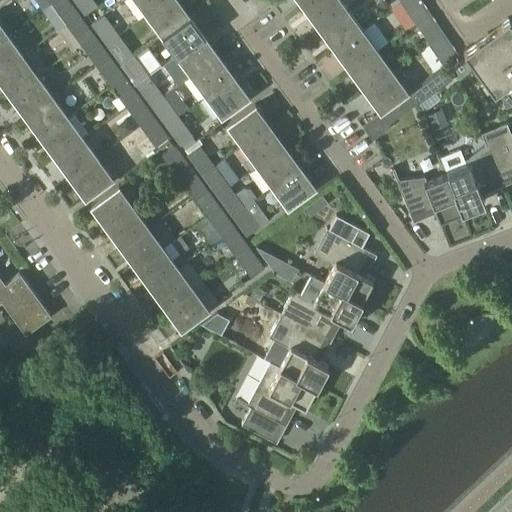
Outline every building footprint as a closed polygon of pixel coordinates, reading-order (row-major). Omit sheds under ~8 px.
[(65,23),(78,14),(68,0),(54,0),(50,3),(65,23)] [(94,0),(74,0),(85,14),(98,5),(94,0)] [(136,0),(146,13),(164,0),(136,0)] [(161,33),(188,13),(178,0),(164,0),(146,13),(161,33)] [(320,28),(347,7),(341,0),(315,0),(305,8),(320,28)] [(400,0),(414,20),(427,11),(419,0),(400,0)] [(334,48),(362,28),(347,7),(320,28),(334,48)] [(427,40),(428,41),(442,32),(427,11),(414,20),(403,28),(404,29),(415,22),(427,40)] [(106,42),(118,33),(104,13),(91,22),(106,42)] [(176,54),(203,34),(188,13),(161,33),(176,54)] [(80,43),(93,34),(78,14),(65,23),(80,43)] [(511,77),(511,25),(507,18),(462,50),(492,92),(511,77)] [(0,39),(8,33),(0,22),(0,39)] [(349,68),(377,48),(362,28),(334,48),(349,68)] [(442,32),(428,41),(443,63),(457,54),(442,32)] [(0,70),(23,54),(8,33),(0,39),(0,70)] [(120,63),(133,53),(118,33),(106,42),(120,63)] [(95,64),(108,54),(93,34),(80,43),(95,64)] [(176,54),(162,64),(177,84),(191,74),(218,54),(210,43),(203,34),(176,54)] [(364,89),(392,68),(377,48),(349,68),(364,89)] [(135,83),(148,74),(133,53),(120,63),(135,83)] [(0,81),(10,94),(10,95),(38,74),(23,54),(0,70),(0,81)] [(110,84),(123,75),(108,54),(95,64),(110,84)] [(206,94),(233,74),(218,54),(191,74),(206,94)] [(387,124),(451,79),(444,66),(360,125),(371,140),(389,127),(387,124)] [(392,68),(364,89),(379,109),(407,89),(392,68)] [(25,115),(53,94),(38,74),(10,95),(25,115)] [(150,103),(163,94),(148,74),(135,83),(150,103)] [(233,74),(206,94),(221,115),(248,95),(233,74)] [(125,104),(138,95),(123,75),(110,84),(125,104)] [(165,124),(178,114),(183,111),(174,99),(168,90),(163,94),(150,103),(165,124)] [(39,135),(68,114),(53,94),(25,115),(39,135)] [(140,124),(152,115),(138,95),(125,104),(140,124)] [(241,144),(270,124),(254,103),(226,124),(241,144)] [(54,155),(82,135),(68,114),(39,135),(54,155)] [(178,114),(165,124),(181,145),(194,135),(178,114)] [(152,115),(140,124),(155,145),(168,136),(152,115)] [(511,138),(506,122),(481,132),(502,184),(503,184),(502,181),(511,176),(511,138)] [(256,165),(285,144),(270,124),(241,144),(256,165)] [(459,149),(440,156),(445,171),(461,210),(483,201),(478,190),(500,182),(501,185),(502,184),(481,132),(480,132),(485,144),(464,160),(459,149)] [(69,176),(97,155),(82,135),(54,155),(69,176)] [(176,174),(189,165),(174,144),(161,154),(176,174)] [(202,174),(214,164),(200,144),(187,153),(202,174)] [(271,185),(300,164),(285,144),(256,165),(271,185)] [(381,153),(368,161),(374,171),(387,162),(381,153)] [(97,155),(69,176),(84,196),(112,176),(97,155)] [(214,164),(202,174),(216,194),(229,184),(240,177),(225,157),(214,164)] [(300,164),(271,185),(287,206),(315,185),(300,164)] [(191,194),(204,185),(189,165),(176,174),(191,194)] [(461,210),(445,171),(425,179),(424,175),(398,179),(393,167),(391,167),(412,220),(414,220),(412,216),(434,208),(438,219),(461,210)] [(106,225),(133,205),(118,184),(90,205),(106,225)] [(231,214),(244,205),(229,184),(216,194),(231,214)] [(206,215),(219,205),(204,185),(191,194),(206,215)] [(121,246),(148,226),(133,205),(106,225),(121,246)] [(220,235),(233,226),(219,205),(206,215),(220,235)] [(244,205),(231,214),(246,235),(260,226),(244,205)] [(325,227),(312,251),(333,262),(323,281),(360,300),(371,279),(361,274),(371,253),(374,255),(375,253),(361,246),(368,232),(335,214),(327,228),(325,227)] [(136,266),(163,246),(148,226),(121,246),(136,266)] [(175,244),(189,237),(183,226),(170,233),(175,244)] [(235,255),(248,246),(233,226),(220,235),(235,255)] [(194,259),(212,250),(208,241),(189,250),(194,259)] [(279,258),(255,245),(272,269),(273,270),(272,271),(285,261),(279,258)] [(150,286),(183,263),(177,255),(172,258),(163,246),(136,266),(150,286)] [(248,246),(235,255),(251,277),(264,267),(248,246)] [(165,307),(193,287),(178,267),(183,264),(183,263),(150,286),(165,307)] [(0,319),(4,317),(0,311),(0,302),(2,301),(15,319),(25,333),(51,313),(41,300),(20,271),(6,281),(0,273),(0,319)] [(292,289),(280,312),(327,337),(338,316),(349,322),(360,300),(323,281),(311,274),(301,293),(292,289)] [(193,287),(165,307),(181,328),(208,307),(193,287)] [(242,296),(236,307),(249,313),(255,302),(242,296)] [(213,313),(199,324),(220,335),(228,318),(215,311),(213,313)] [(279,313),(268,335),(284,344),(288,346),(278,365),(269,360),(268,361),(315,385),(326,364),(316,358),(327,337),(280,312),(279,313)] [(35,346),(40,353),(67,335),(61,327),(35,346)] [(304,406),(315,385),(268,361),(247,402),(235,396),(234,398),(285,424),(285,423),(282,421),(293,401),(304,406)]
